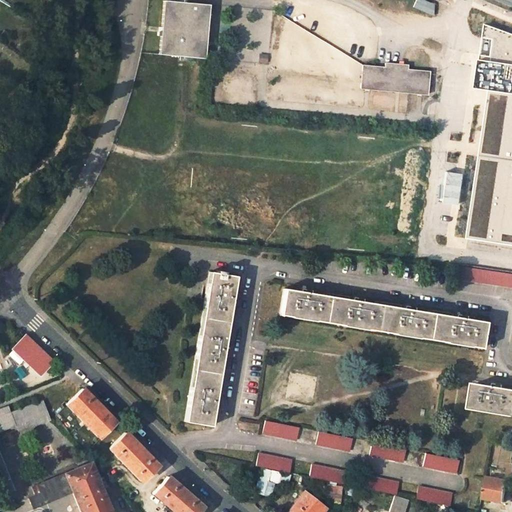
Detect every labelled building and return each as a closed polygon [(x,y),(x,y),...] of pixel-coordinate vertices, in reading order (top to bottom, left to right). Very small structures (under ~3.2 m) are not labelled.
[(416,0),(413,9),(432,16),(433,6),(417,0),(416,0)] [(206,9),(160,5),(156,59),(201,63),(206,9)] [(511,245),(511,35),(481,32),(474,90),(486,91),(468,240),(511,245)] [(266,63),(267,54),(258,53),(257,62),(266,63)] [(359,66),(357,90),(429,95),(431,72),(403,70),(404,65),(382,64),(381,68),(359,66)] [(511,253),(472,248),(470,265),(511,270),(511,253)] [(511,275),(461,267),(460,279),(511,287),(511,275)] [(222,275),(222,272),(216,271),(215,274),(208,272),(184,420),(210,425),(213,406),(215,397),(222,355),(223,344),(230,305),(231,294),(234,276),(222,275)] [(283,289),(278,315),(480,349),(484,322),(283,289)] [(52,361),(25,337),(13,350),(39,375),(52,361)] [(511,390),(503,389),(492,387),(474,384),(470,409),(511,416),(511,390)] [(65,404),(98,437),(114,422),(81,388),(65,404)] [(11,413),(17,429),(47,418),(40,401),(11,413)] [(0,408),(0,429),(12,425),(6,407),(0,408)] [(264,420),(262,432),(294,439),(296,427),(264,420)] [(317,431),(315,443),(347,450),(350,438),(317,431)] [(108,447),(140,480),(155,465),(123,432),(108,447)] [(371,443),(368,455),(401,462),(404,449),(371,443)] [(424,453),(421,466),(455,473),(457,460),(424,453)] [(257,454),(255,467),(287,473),(290,460),(257,454)] [(0,495),(11,491),(0,461),(0,495)] [(108,511),(88,464),(68,472),(75,489),(84,511),(108,511)] [(311,465),(308,478),(340,484),(343,472),(311,465)] [(44,503),(75,489),(68,472),(37,486),(44,503)] [(152,492),(172,511),(194,511),(200,506),(166,476),(152,492)] [(364,476),(362,488),(394,495),(397,483),(364,476)] [(485,478),(481,498),(502,502),(506,481),(485,478)] [(326,485),(325,500),(340,501),(341,486),(326,485)] [(32,508),(44,503),(37,486),(30,488),(34,496),(28,499),(32,508)] [(418,487),(415,499),(448,506),(451,493),(418,487)] [(303,492),(287,511),(288,511),(319,511),(323,508),(303,492)] [(394,497),(389,511),(391,511),(403,511),(408,501),(394,497)] [(344,511),(363,511),(370,505),(361,498),(357,503),(354,501),(344,511)]
